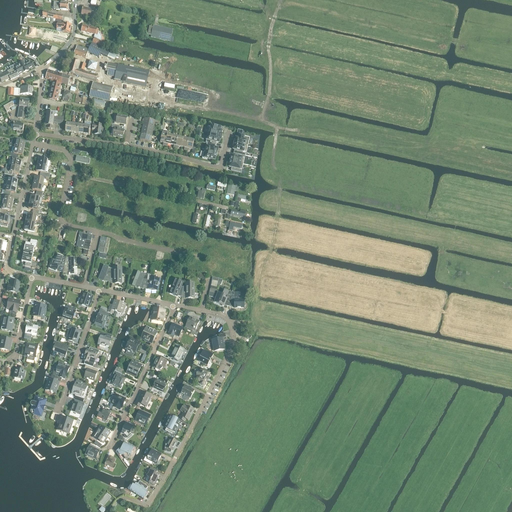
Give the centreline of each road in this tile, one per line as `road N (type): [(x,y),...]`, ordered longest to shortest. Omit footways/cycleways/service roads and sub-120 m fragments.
road 1 (track): [(278,324),(253,323),(278,209),(277,127),(259,119),(270,85),(272,20),(282,0)]
road 2 (residential): [(173,306),(227,319),(231,348),(150,502),(115,504)]
road 3 (track): [(105,80),(259,119)]
road 4 (residential): [(67,173),(220,206)]
road 5 (residential): [(111,445),(173,306)]
road 6 (residential): [(229,131),(218,167),(126,146)]
road 7 (residential): [(59,408),(98,290)]
